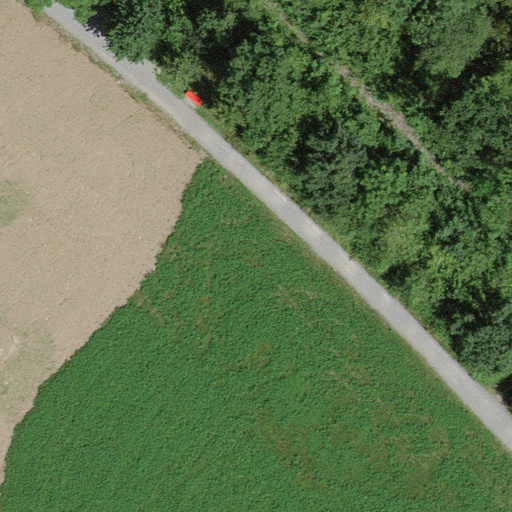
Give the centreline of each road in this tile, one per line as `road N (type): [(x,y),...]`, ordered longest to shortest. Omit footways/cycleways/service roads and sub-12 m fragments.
road 1 (track): [(52,0),(217,142),(486,408)]
road 2 (track): [(247,402),(0,169)]
